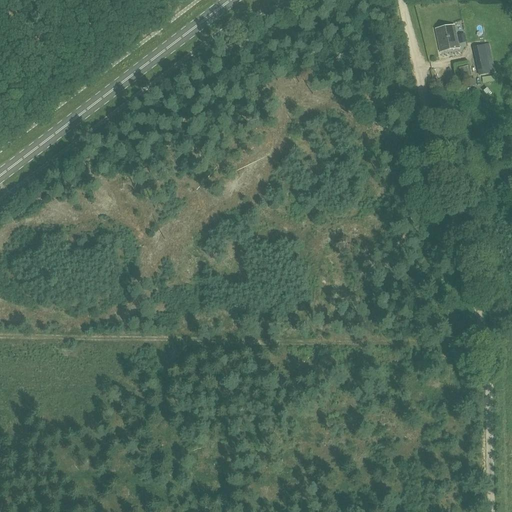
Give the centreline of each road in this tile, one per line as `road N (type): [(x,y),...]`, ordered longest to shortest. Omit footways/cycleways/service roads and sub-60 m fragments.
road 1 (track): [(490,511),(487,326),(403,0)]
road 2 (track): [(167,339),(488,344)]
road 3 (primary): [(0,176),(231,0)]
road 4 (track): [(178,511),(167,339)]
road 5 (track): [(167,339),(0,329)]
